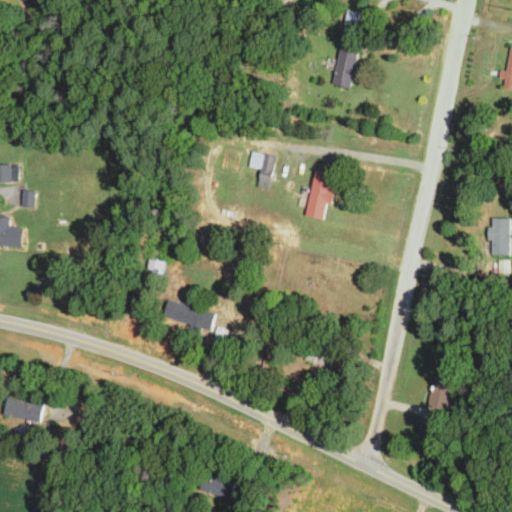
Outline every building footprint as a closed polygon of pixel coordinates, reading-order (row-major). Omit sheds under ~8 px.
[(366,14),(351,10),(346,31),(361,35),(366,14)] [(355,89),(362,50),(344,46),(336,85),(355,89)] [(259,186),(271,189),(281,157),(269,153),(259,186)] [(0,182),(21,183),(21,165),(0,165),(0,182)] [(309,216),(329,221),(335,191),(334,190),(338,175),(319,171),(309,216)] [(0,245),(25,248),(27,228),(13,226),(14,219),(0,217),(0,245)] [(511,255),(511,218),(495,218),(495,255),(511,255)] [(165,282),(169,262),(153,259),(149,278),(165,282)] [(219,315),(173,299),(167,317),(212,333),(219,315)] [(338,354),(313,345),(308,360),(333,369),(338,354)] [(449,411),(456,379),(437,376),(431,407),(449,411)] [(47,406),(11,398),(7,416),(43,423),(47,406)] [(239,481),(209,472),(203,491),(234,500),(239,481)]
